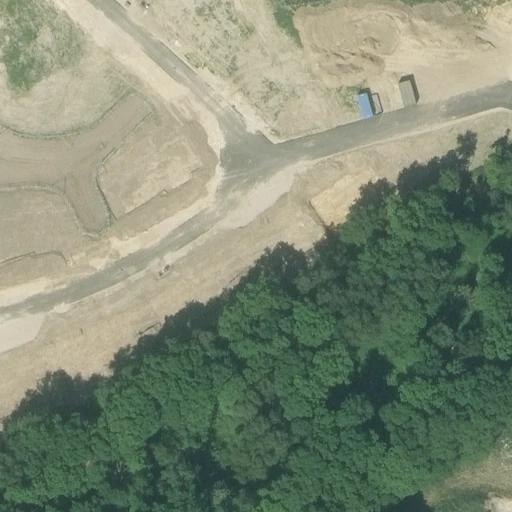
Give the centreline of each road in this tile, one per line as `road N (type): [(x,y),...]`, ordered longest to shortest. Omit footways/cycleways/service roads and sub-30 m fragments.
road 1 (residential): [(267,166),(511,97)]
road 2 (residential): [(267,166),(91,0)]
road 3 (residential): [(0,318),(95,284),(205,222)]
